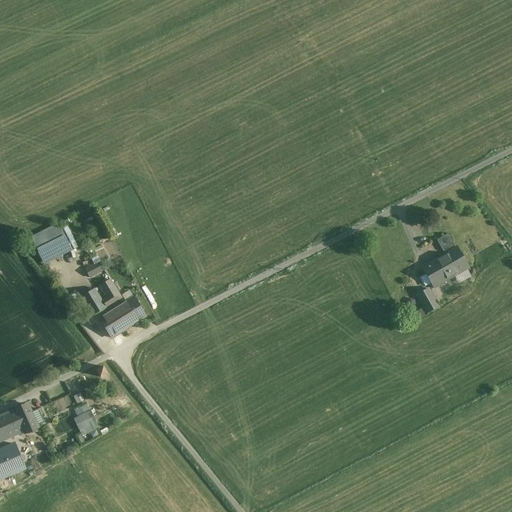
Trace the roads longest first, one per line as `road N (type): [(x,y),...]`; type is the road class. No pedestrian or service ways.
road 1 (unclassified): [(511,149),(121,351)]
road 2 (unclassified): [(121,351),(142,390),(240,511)]
